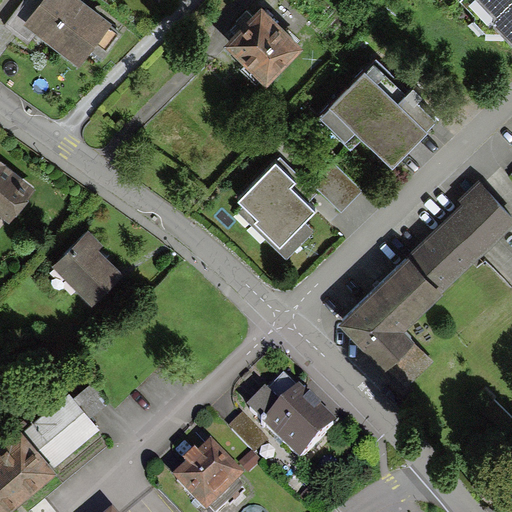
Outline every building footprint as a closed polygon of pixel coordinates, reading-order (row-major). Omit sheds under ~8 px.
[(111,25),(77,0),(39,0),(22,23),(78,67),(111,25)] [(264,0),(249,0),(220,37),(268,74),(303,30),(264,0)] [(511,31),(511,0),(464,0),(504,39),(511,31)] [(372,55),(326,99),(386,160),(432,117),(372,55)] [(232,190),(276,237),(313,202),(268,156),(232,190)] [(35,191),(0,163),(0,217),(9,224),(35,191)] [(511,217),(480,182),(336,313),(370,351),(511,221),(511,217)] [(105,247),(88,231),(52,268),(95,310),(125,278),(99,253),(105,247)] [(272,384),(248,406),(298,460),(339,421),(303,383),(299,387),(288,375),(275,387),(272,384)] [(172,475),(202,507),(242,470),(213,438),(172,475)]
